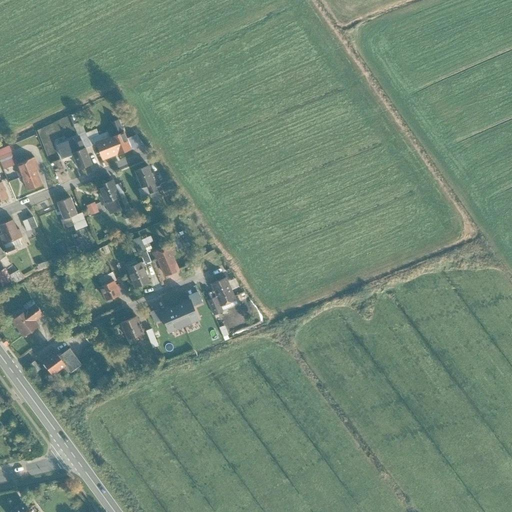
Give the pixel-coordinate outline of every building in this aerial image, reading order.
[(120,120),(111,124),(115,135),(124,131),(120,120)] [(98,129),(86,134),(91,147),(97,145),(97,143),(102,141),(98,129)] [(102,141),(97,143),(97,145),(103,160),(126,152),(119,134),(102,141)] [(74,139),(57,146),(62,159),(74,155),(73,153),(79,151),(74,139)] [(11,144),(0,148),(0,153),(6,169),(19,164),(11,144)] [(79,151),(73,153),(74,155),(79,170),(94,164),(88,148),(79,151)] [(36,158),(19,164),(29,190),(43,184),(38,171),(41,170),(36,158)] [(149,166),(136,171),(142,188),(156,183),(149,166)] [(114,180),(100,185),(106,203),(121,197),(114,180)] [(3,182),(0,183),(0,201),(9,198),(3,182)] [(72,197),(58,202),(64,218),(78,213),(72,197)] [(121,197),(106,203),(110,214),(125,209),(121,197)] [(95,202),(87,206),(91,216),(99,212),(95,202)] [(29,231),(40,227),(36,216),(25,220),(29,231)] [(14,220),(0,225),(0,227),(3,235),(1,236),(4,244),(23,237),(20,229),(18,230),(14,220)] [(173,244),(155,252),(165,277),(183,269),(173,244)] [(144,261),(129,268),(137,288),(152,281),(144,261)] [(15,273),(12,275),(9,267),(0,271),(0,276),(5,287),(18,280),(15,273)] [(228,278),(213,285),(222,306),(238,299),(228,278)] [(117,280),(102,286),(109,300),(123,294),(117,280)] [(242,301),(250,297),(247,291),(239,295),(242,301)] [(174,319),(167,304),(153,310),(159,325),(174,319)] [(28,310),(13,322),(25,338),(41,326),(37,321),(45,315),(37,305),(29,311),(28,310)] [(138,316),(122,323),(129,340),(145,333),(138,316)] [(155,347),(160,345),(155,328),(150,329),(155,347)] [(58,352),(43,362),(52,375),(67,365),(58,352)] [(32,511),(25,503),(12,511),(32,511)]
